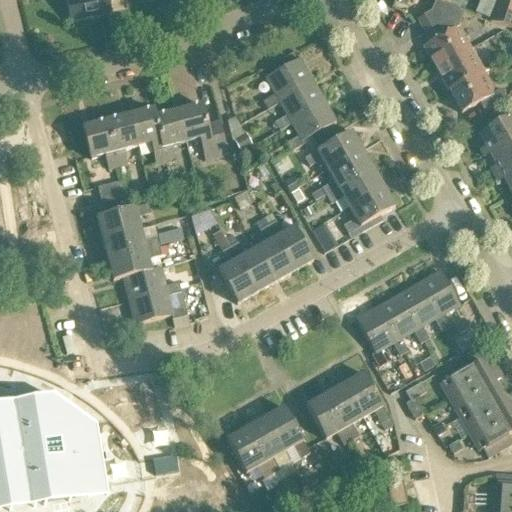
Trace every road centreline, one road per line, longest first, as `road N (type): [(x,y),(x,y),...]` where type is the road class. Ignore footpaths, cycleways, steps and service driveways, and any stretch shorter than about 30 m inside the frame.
road 1 (residential): [(453,213),(200,354),(101,359),(77,296),(23,82)]
road 2 (residential): [(23,82),(145,55),(293,0)]
road 3 (residential): [(453,213),(326,0)]
